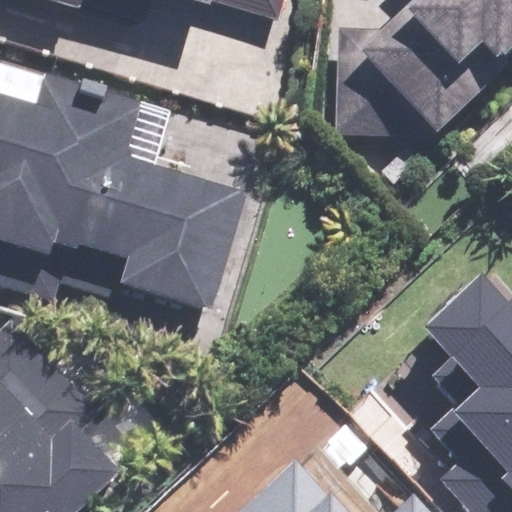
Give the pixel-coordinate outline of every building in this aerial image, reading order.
[(46,0),(149,31),(158,0),(202,0),(284,25),(291,0),(46,0)] [(342,133),(450,137),(511,73),(511,0),(429,0),(400,29),(346,27),(342,133)] [(53,104),(0,88),(0,284),(61,302),(67,282),(131,301),(135,285),(227,312),(263,191),(145,156),(161,100),(63,71),(53,104)] [(433,473),(472,511),(511,511),(511,293),(503,303),(476,275),(418,331),(442,355),(425,372),(454,402),(429,426),(454,452),(433,473)] [(0,511),(122,511),(152,486),(95,421),(105,412),(21,317),(1,334),(0,332),(0,511)] [(345,511),(292,458),(236,511),(424,511),(407,494),(388,511),(345,511)]
